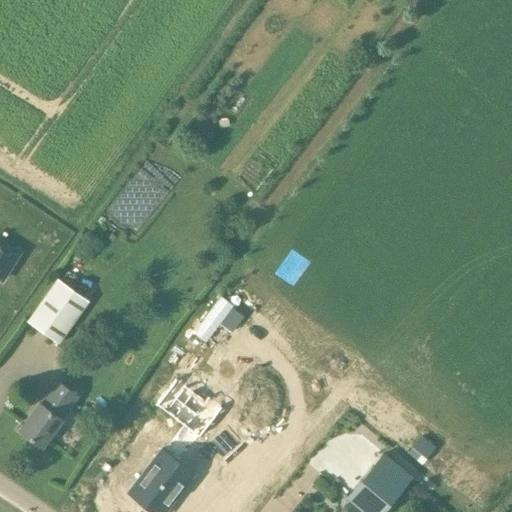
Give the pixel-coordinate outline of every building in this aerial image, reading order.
[(19,252),(0,239),(0,278),(1,279),(19,252)] [(57,347),(88,304),(56,281),(24,325),(57,347)] [(232,306),(221,297),(193,333),(205,342),(219,323),(231,332),(243,317),(231,307),(232,306)] [(63,419),(79,395),(57,379),(40,402),(39,401),(18,430),(42,447),(63,419)] [(219,410),(205,400),(201,404),(173,382),(153,407),(182,429),(162,455),(159,452),(125,496),(145,511),(164,511),(191,477),(176,465),(195,440),(196,440),(219,410)] [(424,462),(433,452),(419,440),(410,451),(424,462)] [(381,453),(345,497),(363,511),(381,511),(410,477),(381,453)]
